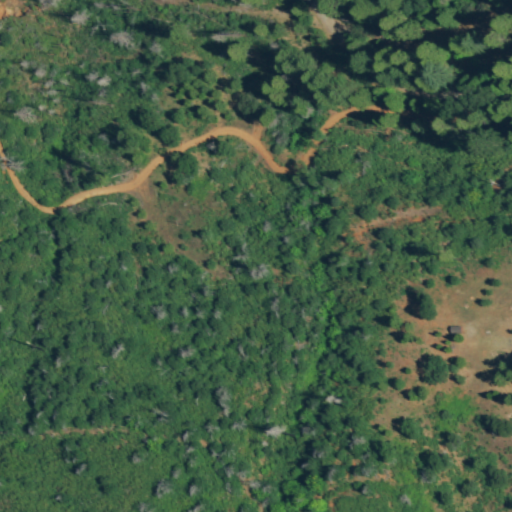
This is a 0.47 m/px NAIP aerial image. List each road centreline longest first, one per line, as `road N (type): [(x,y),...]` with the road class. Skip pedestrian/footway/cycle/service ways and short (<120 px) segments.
road 1 (residential): [(351,51),(436,100),(511,101)]
road 2 (residential): [(351,51),(470,45),(511,21)]
